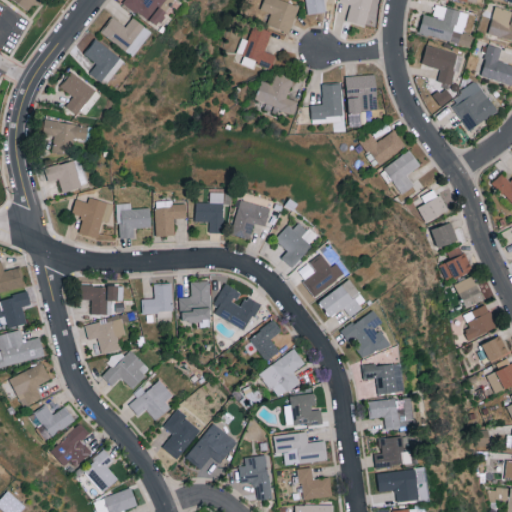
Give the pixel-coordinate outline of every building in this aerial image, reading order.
[(15,0),(29,9),(34,1),(37,3),(38,0),(15,0)] [(124,0),(123,3),(156,24),(171,0),(124,0)] [(263,0),(261,10),(270,12),(267,25),(290,32),(298,3),(285,0),(263,0)] [(326,11),(324,0),(305,0),(308,13),(326,11)] [(365,25),(371,0),(339,0),(340,1),(351,4),(346,20),(365,25)] [(460,9),(435,4),(433,15),(423,13),(418,34),(471,45),(473,34),(461,31),(464,21),(458,20),(460,9)] [(488,32),(511,39),(511,10),(496,5),(488,32)] [(131,56),(151,31),(132,16),(125,26),(112,16),(100,31),(131,56)] [(265,51),(271,31),(253,25),(248,39),(242,37),(237,52),(244,55),(241,64),(254,68),(255,63),(271,68),(275,54),(265,51)] [(124,58),(94,39),(85,54),(97,62),(89,73),(107,84),(124,58)] [(481,75),(511,83),(511,64),(498,61),(501,47),(488,44),(481,75)] [(453,84),(460,53),(425,45),(421,63),(440,67),(437,80),(453,84)] [(78,115),(95,87),(70,71),(60,87),(73,95),(65,107),(78,115)] [(256,99),(274,104),(273,110),(294,115),(297,100),(288,98),(293,77),(274,72),(272,82),(261,79),(256,99)] [(346,75),(347,111),(377,110),(375,74),(346,75)] [(497,112),(479,82),(449,99),(467,129),(497,112)] [(321,84),(322,103),(311,104),(311,122),(342,121),(341,83),(321,84)] [(441,105),(453,96),(445,86),(433,95),(441,105)] [(88,126),(45,118),(42,133),(54,135),(52,150),(71,153),(74,136),(86,138),(88,126)] [(358,140),(377,165),(406,143),(394,128),(377,141),(370,131),(358,140)] [(414,185),(406,174),(419,164),(409,149),(383,167),(402,193),(414,185)] [(511,179),(510,181),(502,172),(492,181),(511,203),(511,179)] [(425,202),(418,206),(425,221),(447,210),(436,187),(421,195),(425,202)] [(223,192),(208,191),(208,201),(195,201),(194,220),(209,221),(209,231),(222,232),(223,192)] [(75,198),(72,213),(82,215),(78,232),(97,237),(102,219),(108,220),(113,203),(89,197),(87,201),(75,198)] [(270,208),(241,199),(230,232),(249,238),(254,222),(264,225),(270,208)] [(154,202),(155,235),(174,234),(173,217),(186,217),(185,200),(154,202)] [(116,203),(118,237),(134,236),(134,227),(150,226),(149,207),(130,208),(130,202),(116,203)] [(287,250),(281,257),(292,266),(317,236),(295,218),(276,241),(287,250)] [(431,229),(438,247),(457,239),(450,221),(431,229)] [(447,251),(451,259),(439,264),(447,281),(472,269),(460,245),(447,251)] [(309,261),(316,270),(303,280),(315,296),(344,273),(336,263),(331,267),(320,253),(309,261)] [(0,259),(0,292),(26,286),(21,266),(4,270),(1,260),(0,259)] [(454,282),(465,307),(484,299),(473,274),(454,282)] [(319,301),(331,317),(344,307),(350,315),(366,302),(348,278),(319,301)] [(211,320),(210,280),(190,281),(191,296),(180,296),(180,320),(211,320)] [(157,312),(157,318),(172,317),(171,283),(154,283),(154,298),(141,298),(142,313),(157,312)] [(211,313),(247,328),(259,301),(246,296),(242,305),(234,302),(239,290),(224,283),(211,313)] [(91,314),(111,313),(111,300),(118,300),(117,285),(79,285),(80,299),(91,299),(91,314)] [(8,327),(26,322),(22,306),(31,303),(27,291),(0,299),(0,316),(5,315),(8,327)] [(496,327),(487,303),(464,313),(469,327),(464,329),(468,338),(496,327)] [(389,346),(376,312),(341,326),(347,343),(354,341),(360,357),(389,346)] [(88,339),(98,337),(101,353),(121,349),(118,336),(126,334),(122,316),(84,324),(88,339)] [(270,338),(281,330),(274,319),(249,336),(265,360),(279,351),(270,338)] [(0,366),(44,356),(40,336),(23,340),(20,329),(0,333),(0,366)] [(507,354),(501,335),(482,342),(489,360),(507,354)] [(305,363),(295,348),(259,371),(269,387),(271,385),(278,396),(300,382),(293,371),(305,363)] [(103,377),(113,385),(120,377),(132,388),(150,368),(129,349),(103,377)] [(106,363),(114,367),(121,356),(113,351),(106,363)] [(362,366),(363,379),(376,377),(378,394),(403,391),(399,361),(362,366)] [(50,379),(43,362),(10,376),(22,406),(42,398),(36,385),(50,379)] [(511,362),(486,375),(495,393),(511,384),(511,362)] [(138,415),(146,409),(155,420),(170,407),(165,401),(173,394),(160,379),(129,405),(138,415)] [(322,422),(321,407),(316,407),(314,392),(289,395),(290,404),(284,405),(286,426),(322,422)] [(369,399),(369,417),(385,416),(385,428),(399,428),(398,399),(369,399)] [(42,424),(37,428),(44,439),(74,420),(65,406),(52,414),(45,404),(34,412),(42,424)] [(177,458),(201,428),(176,409),(163,426),(172,434),(162,446),(177,458)] [(52,449),(72,470),(92,451),(81,440),(89,432),(80,422),(52,449)] [(200,469),(211,455),(220,463),(237,441),(213,422),(185,456),(200,469)] [(327,459),(325,440),(307,441),(306,431),(273,434),(275,453),(284,452),(285,463),(327,459)] [(375,466),(404,465),(403,436),(380,437),(381,453),(375,453),(375,466)] [(104,491),(118,477),(106,466),(114,459),(103,449),(83,469),(104,491)] [(269,498),(268,455),(244,456),(245,465),(239,465),(240,482),(255,481),(256,499),(269,498)] [(312,477),(312,467),(299,467),(300,498),(331,497),(330,477),(312,477)] [(397,501),(418,500),(416,469),(378,472),(379,491),(396,490),(397,501)] [(511,511),(511,487),(491,487),(491,499),(507,499),(506,511),(511,511)] [(94,500),(98,511),(123,511),(122,509),(137,505),(131,488),(94,500)]
